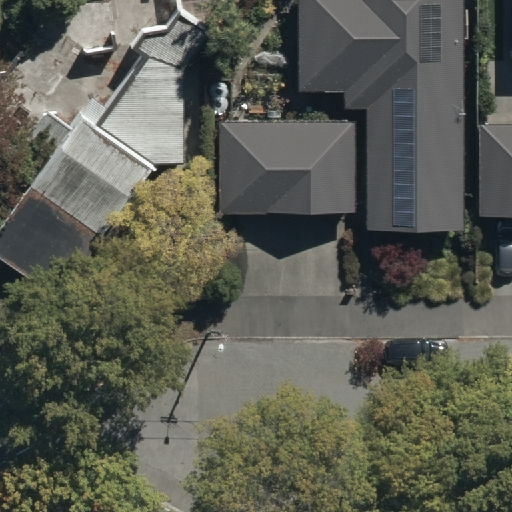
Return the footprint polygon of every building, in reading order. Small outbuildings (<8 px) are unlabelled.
[(297,0),(298,92),(344,92),(344,108),(365,108),(365,231),(463,231),(463,0),(297,0)] [(82,114),(0,231),(0,256),(58,293),(151,165),(181,161),(182,71),(214,35),(177,11),(164,28),(141,32),(128,48),(141,56),(95,125),(82,114)] [(354,123),(219,122),(219,213),(354,213),(354,123)] [(511,124),(479,125),(479,217),(511,217),(511,124)] [(467,236),(382,235),(382,272),(467,273),(467,236)]
